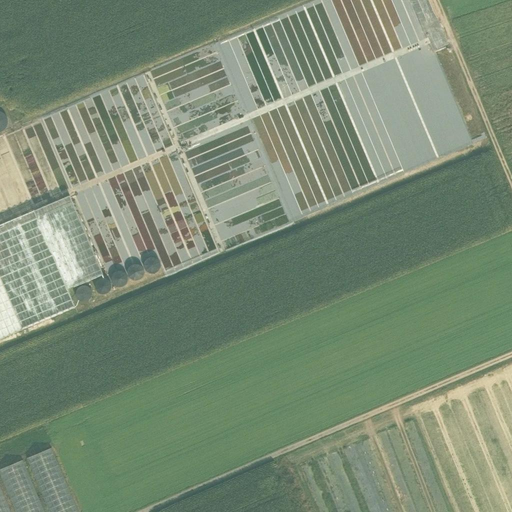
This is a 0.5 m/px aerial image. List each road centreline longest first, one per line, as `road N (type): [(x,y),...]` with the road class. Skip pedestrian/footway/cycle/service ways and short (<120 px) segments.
road 1 (track): [(137,511),(511,352)]
road 2 (track): [(437,0),(511,177)]
